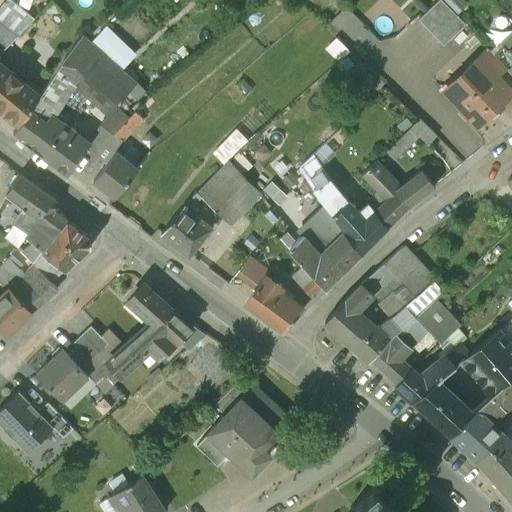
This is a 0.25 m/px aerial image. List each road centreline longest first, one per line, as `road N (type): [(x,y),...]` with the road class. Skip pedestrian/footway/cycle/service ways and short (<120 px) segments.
road 1 (residential): [(285,348),(394,237),(511,147)]
road 2 (residential): [(285,348),(131,240)]
road 3 (residential): [(0,358),(131,240)]
road 4 (residential): [(131,240),(0,139)]
road 5 (residential): [(395,426),(260,511)]
road 6 (residential): [(395,426),(285,348)]
road 7 (residential): [(493,511),(395,426)]
